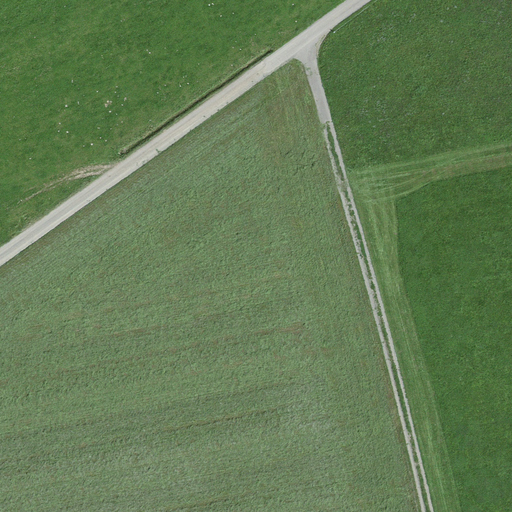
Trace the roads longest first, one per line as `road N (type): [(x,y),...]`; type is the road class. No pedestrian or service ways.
road 1 (track): [(434,511),(307,42)]
road 2 (track): [(0,259),(368,0)]
